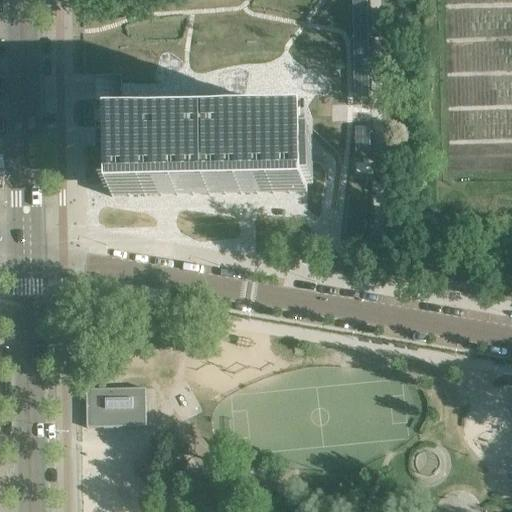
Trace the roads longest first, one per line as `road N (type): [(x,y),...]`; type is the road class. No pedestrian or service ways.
road 1 (residential): [(511,335),(27,258)]
road 2 (tertiary): [(27,258),(22,0)]
road 3 (tertiary): [(37,511),(27,258)]
